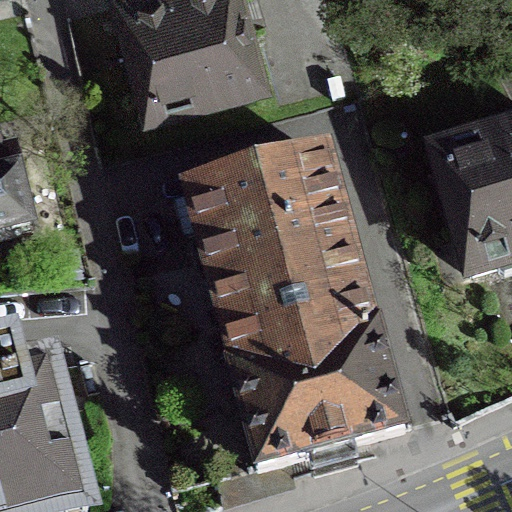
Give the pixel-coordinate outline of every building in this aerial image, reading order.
[(116,0),(147,113),(258,83),(235,0),(116,0)] [(511,134),(431,159),(467,282),(493,275),(495,281),(502,285),(511,281),(511,134)] [(331,456),(401,437),(322,164),(186,200),(191,219),(255,476),(331,456)] [(0,241),(27,235),(15,182),(0,185),(0,241)] [(0,511),(82,511),(46,376),(18,384),(10,354),(0,356),(0,511)]
